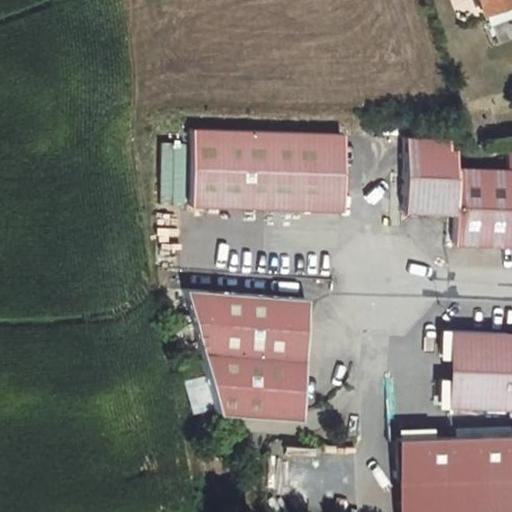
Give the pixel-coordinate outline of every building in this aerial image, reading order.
[(486,48),(511,39),(511,38),(511,0),(484,0),(469,6),(486,48)] [(511,41),(511,39),(486,48),(491,60),(511,52),(511,41)] [(348,174),(198,170),(195,246),(346,252),(348,174)] [(458,285),(499,287),(511,287),(511,213),(461,211),(462,180),(409,177),(405,255),(458,258),(458,285)] [(310,338),(189,330),(216,447),(300,453),(310,338)] [(441,443),(511,445),(511,370),(442,367),(441,443)] [(309,498),(308,459),(280,460),(281,498),(309,498)] [(511,511),(511,471),(393,476),(394,511),(511,511)]
